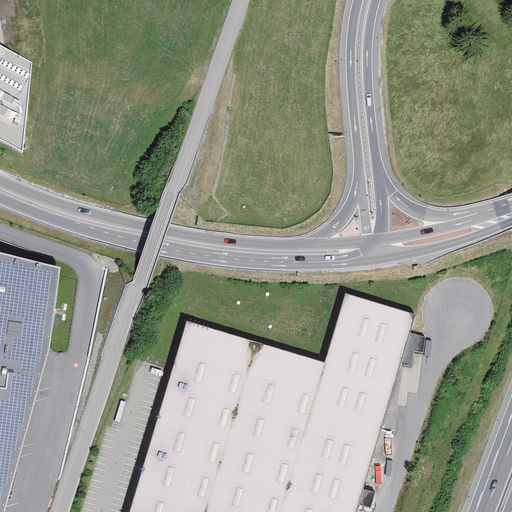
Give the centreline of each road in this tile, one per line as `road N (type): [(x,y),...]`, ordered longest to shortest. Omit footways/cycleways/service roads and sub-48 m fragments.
road 1 (residential): [(237,0),(63,511)]
road 2 (secondary): [(0,198),(100,233),(207,255),(309,262),(367,249)]
road 3 (secondary): [(307,245),(130,223),(0,181)]
road 4 (motorway): [(379,178),(368,75),(376,0)]
road 5 (motorway): [(359,0),(351,47),(359,177)]
road 6 (motorway): [(489,222),(422,213),(379,178)]
